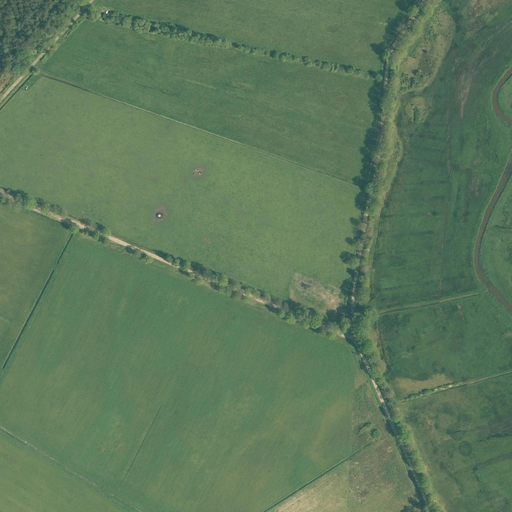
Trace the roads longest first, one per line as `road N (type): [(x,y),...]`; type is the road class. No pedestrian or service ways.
road 1 (track): [(0,193),(349,333)]
road 2 (track): [(349,333),(387,65),(423,0)]
road 3 (track): [(430,511),(349,333)]
road 4 (unclassified): [(0,100),(92,0)]
